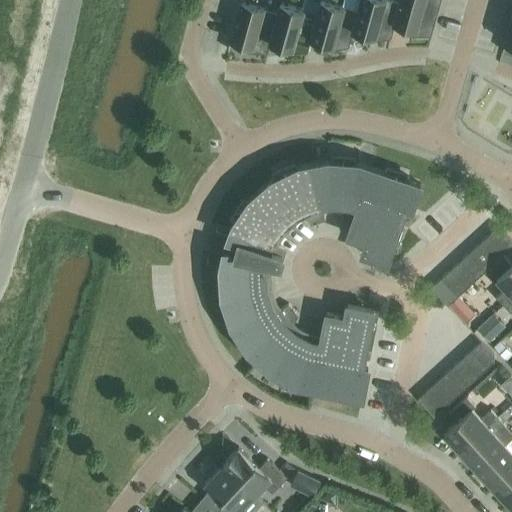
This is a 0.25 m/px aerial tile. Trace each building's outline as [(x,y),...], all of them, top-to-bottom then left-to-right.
[(280,2),(266,52),(267,52),(270,41),(290,46),(289,51),(285,51),(285,52),(306,51),(320,0),(319,0),(316,12),(280,2)] [(347,45),(359,0),(357,9),(326,0),(320,0),(306,51),(307,51),(311,37),(330,43),(329,47),(325,48),(325,49),(347,45)] [(389,37),(399,0),(398,0),(359,0),(347,45),(348,45),(353,29),(372,34),(371,39),(367,40),(367,41),(389,37)] [(399,0),(389,37),(391,36),(394,23),(414,29),(413,33),(408,33),(408,34),(431,34),(440,0),(399,0)] [(266,52),(280,2),(277,11),(240,1),(227,48),(228,49),(231,40),(251,45),(249,49),(245,49),(245,50),(266,52)] [(511,11),(502,49),(503,50),(505,41),(511,43),(511,11)] [(365,240),(361,252),(387,261),(403,211),(400,210),(402,205),(411,208),(420,182),(357,161),(328,159),(298,164),(272,177),(249,197),(233,222),(228,235),(222,233),(218,249),(224,250),(221,264),(223,294),(232,322),(248,347),(271,367),(297,380),(362,393),(368,367),(358,365),(360,359),(363,360),(373,309),(347,304),(344,316),(326,312),(321,337),(313,336),(297,328),(291,322),(298,314),(288,302),(279,309),(274,302),(272,294),(269,285),(268,267),(264,267),(266,259),(280,262),(282,254),(269,249),(271,242),(275,243),(285,228),(298,217),(305,213),(310,223),(325,218),(323,207),(330,206),(348,207),(356,210),(347,234),(365,240)] [(498,225),(488,233),(504,251),(511,244),(511,239),(498,224),(498,225)] [(488,233),(479,242),(494,260),(503,253),(504,251),(488,233)] [(479,242),(469,251),(485,269),(494,260),(479,242)] [(469,251),(460,259),(476,277),(485,269),(469,251)] [(503,303),(511,294),(511,261),(511,262),(503,253),(494,260),(485,269),(494,279),(497,277),(506,286),(496,295),(503,303)] [(460,259),(450,268),(467,286),(476,277),(460,259)] [(450,268),(441,277),(457,294),(458,294),(467,286),(450,268)] [(457,294),(441,277),(431,285),(431,286),(447,303),(448,303),(457,294)] [(511,294),(503,303),(510,311),(511,309),(511,294)] [(493,311),(476,327),(489,340),(505,325),(493,311)] [(481,339),(470,349),(486,367),(494,360),(494,354),(481,339)] [(470,349),(460,358),(476,376),(486,367),(470,349)] [(460,358),(449,368),(465,386),(476,376),(460,358)] [(449,368),(418,396),(417,397),(434,415),(465,386),(449,368)] [(444,431),(461,449),(498,416),(491,408),(481,417),(472,407),(475,404),(466,395),(449,411),(457,420),(444,431)] [(498,416),(461,449),(477,467),(504,442),(495,432),(505,423),(498,416)] [(511,450),(504,442),(477,467),(493,485),(511,467),(511,450)] [(238,445),(222,463),(254,493),(263,483),(272,491),(287,475),(267,457),(259,465),(238,445)] [(341,453),(333,451),(331,458),(339,460),(341,453)] [(245,502),(254,493),(222,463),(205,481),(226,500),(218,510),(220,511),(251,511),(253,510),(245,502)] [(510,502),(511,499),(511,467),(493,485),(510,502)] [(320,482),(298,470),(291,484),(309,494),(320,482)]
